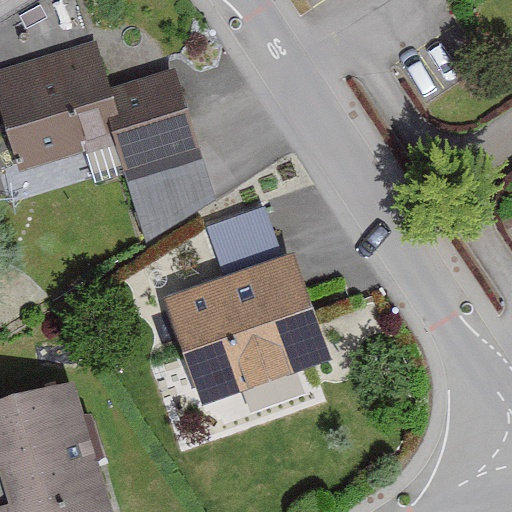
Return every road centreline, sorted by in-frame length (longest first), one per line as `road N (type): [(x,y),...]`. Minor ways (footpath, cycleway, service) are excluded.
road 1 (residential): [(239,0),(511,411)]
road 2 (trunk): [(511,255),(350,0)]
